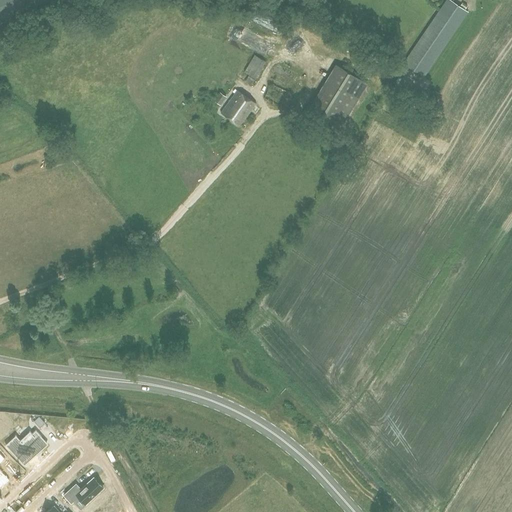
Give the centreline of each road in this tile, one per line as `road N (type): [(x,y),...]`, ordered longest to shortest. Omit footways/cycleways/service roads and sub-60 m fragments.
road 1 (track): [(243,143),(152,242),(0,301)]
road 2 (track): [(151,511),(34,288)]
road 3 (primary): [(354,511),(268,429),(179,390)]
road 4 (primary): [(179,390),(0,359)]
road 5 (primary): [(0,379),(179,390)]
road 6 (residential): [(94,451),(79,434),(0,507)]
